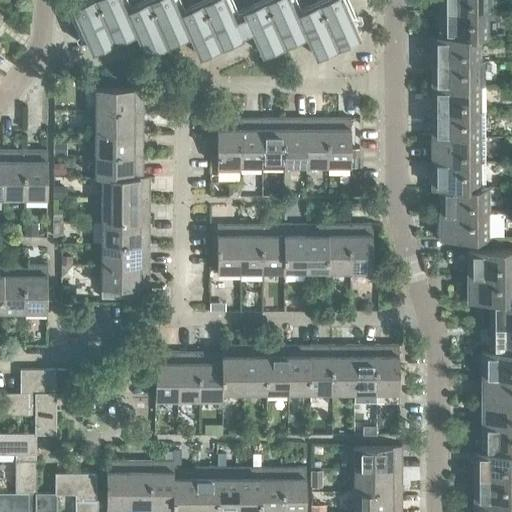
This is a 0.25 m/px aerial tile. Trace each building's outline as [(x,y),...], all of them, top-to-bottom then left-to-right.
[(359,34),(344,0),(315,0),(306,4),(296,9),(291,0),(255,0),(232,10),(227,0),(197,0),(179,8),(175,0),(138,0),(125,6),(122,0),(78,0),(70,4),(90,49),(134,29),(144,51),(188,32),(197,54),(251,30),(260,52),(304,32),(314,54),(325,49),(337,44),(348,39),(359,34)] [(485,0),(439,0),(439,10),(483,10),(486,10),(485,0)] [(483,37),(483,10),(439,10),(439,36),(481,36),(483,37)] [(481,36),(439,36),(431,36),(431,61),(480,61),(481,36)] [(480,61),(431,61),(431,86),(480,86),(480,61)] [(485,112),(485,89),(485,86),(480,86),(431,86),(431,112),(485,112)] [(95,110),(142,110),(142,87),(95,87),(95,89),(95,110)] [(95,110),(95,131),(142,131),(142,110),(95,110)] [(485,112),(431,112),(431,137),(485,137),(485,112)] [(240,164),(240,116),(217,116),(217,122),(217,133),(217,164),(240,164)] [(240,116),(240,164),(262,164),(262,116),(240,116)] [(284,116),(262,116),(262,164),(284,164),(284,116)] [(306,164),(306,116),(284,116),(284,164),(306,164)] [(328,164),(329,116),(306,116),(306,164),(328,164)] [(350,164),(350,116),(329,116),(328,164),(350,164)] [(142,131),(95,131),(95,153),(142,154),(142,131)] [(431,137),(431,162),(480,162),(485,162),(485,137),(431,137)] [(63,143),(53,143),(53,153),(63,153),(63,143)] [(24,149),(2,149),(1,196),(23,196),(24,149)] [(46,149),(24,149),(23,196),(46,197),(46,149)] [(142,154),(95,153),(94,176),(101,176),(142,176),(142,154)] [(480,162),(431,162),(431,187),(439,187),(480,187),(480,162)] [(66,163),(53,163),(53,174),(66,174),(66,163)] [(101,176),(101,198),(148,198),(148,176),(142,176),(101,176)] [(67,184),(53,184),(53,196),(67,196),(67,184)] [(227,186),(227,195),(237,195),(237,186),(227,186)] [(487,187),(480,187),(439,187),(439,212),(487,212),(487,187)] [(148,198),(101,198),(101,220),(148,220),(148,198)] [(61,207),(53,207),(52,207),(52,219),(61,219),(61,207)] [(487,212),(439,212),(439,238),(474,238),(483,238),(487,238),(487,212)] [(62,220),(52,220),(52,236),(62,236),(62,220)] [(101,220),(101,242),(148,242),(148,220),(101,220)] [(36,222),(24,222),(24,234),(36,234),(36,222)] [(239,270),(240,222),(216,223),(217,270),(239,270)] [(240,222),(239,270),(261,270),(262,222),(240,222)] [(284,222),(262,222),(261,270),(284,270),(284,222)] [(306,222),(284,222),(284,270),(306,270),(306,222)] [(328,222),(306,222),(306,270),(328,270),(328,222)] [(350,222),(328,222),(328,270),(350,270),(350,222)] [(350,222),(350,270),(372,270),(371,222),(350,222)] [(502,239),(487,238),(483,238),(474,238),(474,249),(468,249),(467,275),(511,275),(511,248),(502,248),(502,239)] [(101,242),(101,264),(148,265),(148,242),(101,242)] [(24,262),(2,262),(2,310),(24,310),(24,262)] [(24,262),(24,310),(46,310),(46,263),(24,262)] [(71,273),(70,262),(59,262),(59,273),(71,273)] [(148,265),(101,264),(101,286),(148,286),(148,265)] [(511,298),(511,299),(511,275),(467,275),(467,300),(489,300),(511,300),(511,298)] [(511,300),(489,300),(489,325),(511,325),(511,300)] [(511,325),(489,325),(489,349),(481,349),(481,351),(489,351),(511,350),(511,325)] [(243,391),(243,343),(221,343),(221,350),(221,391),(243,391)] [(265,391),(264,343),(243,343),(243,391),(265,391)] [(286,343),(264,343),(265,391),(286,391),(286,343)] [(309,391),(309,343),(286,343),(286,391),(309,391)] [(331,343),(309,343),(309,391),(331,391),(331,343)] [(353,391),(352,343),(331,343),(331,391),(353,391)] [(375,343),(352,343),(353,391),(375,391),(375,343)] [(398,343),(375,343),(375,391),(398,391),(398,343)] [(177,398),(177,350),(155,350),(155,398),(177,398)] [(199,350),(177,350),(177,398),(199,398),(199,350)] [(221,391),(221,350),(199,350),(199,398),(221,398),(221,391)] [(511,350),(489,351),(481,351),(481,375),(511,375),(511,350)] [(43,381),(43,367),(19,368),(19,381),(43,381)] [(54,392),(54,367),(43,367),(43,381),(43,392),(54,392)] [(54,392),(55,392),(68,392),(68,367),(54,367),(54,392)] [(511,375),(481,375),(481,400),(511,400),(511,375)] [(43,381),(19,381),(19,391),(0,391),(0,411),(34,412),(34,431),(35,433),(39,433),(56,433),(55,392),(54,392),(43,392),(43,381)] [(511,426),(511,400),(481,400),(481,426),(511,426)] [(511,451),(511,426),(481,426),(481,450),(473,450),(473,451),(481,451),(511,451)] [(34,431),(0,431),(0,452),(14,452),(15,491),(15,493),(35,492),(35,491),(34,452),(35,452),(35,433),(34,431)] [(353,467),(401,466),(401,445),(353,444),(353,467)] [(162,450),(162,459),(171,459),(171,450),(162,450)] [(511,451),(481,451),(473,451),(473,476),(511,476),(511,451)] [(228,453),(220,453),(220,465),(228,465),(228,453)] [(260,453),(252,453),(252,465),(260,465),(260,453)] [(128,506),(128,459),(106,459),(106,506),(128,506)] [(151,459),(128,459),(128,506),(151,506),(151,459)] [(173,459),(171,459),(162,459),(151,459),(151,506),(172,506),(173,465),(173,459)] [(173,465),(172,506),(172,511),(194,511),(194,465),(183,465),(176,465),(173,465)] [(216,511),(217,465),(194,465),(194,511),(216,511)] [(238,511),(239,465),(228,465),(220,465),(217,465),(216,511),(238,511)] [(252,465),(239,465),(238,511),(261,511),(261,465),(260,465),(252,465)] [(282,511),(283,465),(261,465),(261,511),(282,511)] [(305,511),(306,465),(283,465),(282,511),(305,511)] [(353,467),(353,489),(401,490),(401,466),(353,467)] [(323,483),(323,467),(311,467),(311,483),(323,483)] [(54,491),(55,492),(74,492),(74,511),(95,511),(96,471),(54,471),(54,491)] [(511,476),(473,476),(473,502),(511,501),(511,476)] [(401,490),(353,489),(353,511),(401,511),(401,490)] [(15,491),(0,490),(0,511),(34,511),(55,511),(55,492),(54,491),(35,491),(35,492),(15,493),(15,491)] [(511,511),(511,501),(473,502),(473,511),(511,511)] [(325,503),(311,503),(310,511),(316,511),(325,511),(325,503)]
